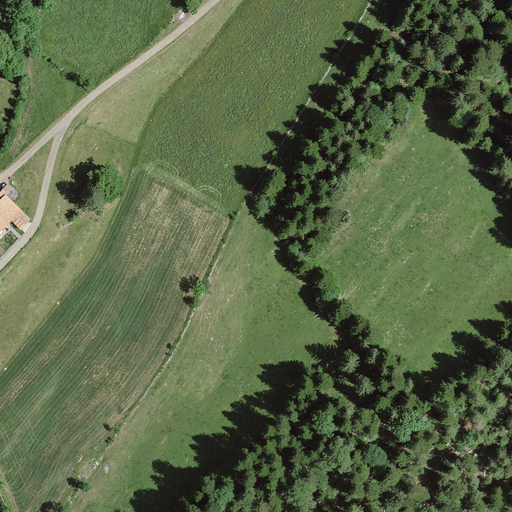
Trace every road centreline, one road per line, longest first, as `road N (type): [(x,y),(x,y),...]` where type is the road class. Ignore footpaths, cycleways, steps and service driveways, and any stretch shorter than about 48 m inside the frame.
road 1 (unclassified): [(213,0),(65,120),(36,224),(0,264)]
road 2 (track): [(377,0),(296,158),(268,235)]
